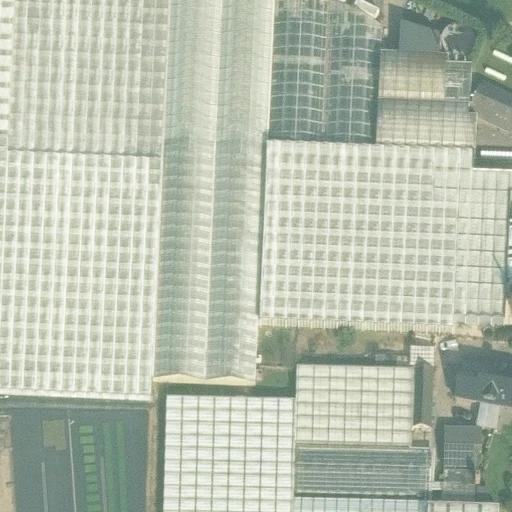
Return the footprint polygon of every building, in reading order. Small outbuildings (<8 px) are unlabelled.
[(0,0),(0,395),(150,403),(151,384),(254,388),(257,341),(368,347),(377,178),(383,178),(374,349),(410,351),(429,351),(438,181),(444,181),(435,352),(491,347),(499,184),(473,182),(475,124),(467,124),(467,111),(443,110),(445,71),(447,71),(447,61),(437,61),(398,59),(380,58),(381,29),(322,0),(0,0)] [(437,61),(438,41),(400,29),(398,59),(437,61)] [(473,52),(474,45),(472,39),(469,34),(463,30),(457,29),(451,31),(446,34),(442,39),(441,46),(442,52),(446,57),(451,61),(458,62),(464,61),(469,57),(473,52)] [(447,71),(445,71),(443,110),(467,111),(469,111),(469,110),(471,73),(447,71)] [(511,131),(511,102),(481,87),(469,110),(469,111),(467,111),(467,124),(475,124),(476,125),(477,123),(509,138),(511,131)] [(429,351),(410,351),(410,360),(410,372),(413,372),(414,371),(432,372),(433,352),(429,351)] [(394,360),(375,360),(374,371),(394,372),(394,360)] [(410,360),(394,360),(394,372),(410,372),(410,360)] [(511,375),(466,367),(462,369),(459,381),(458,381),(454,402),(511,412),(511,375)] [(291,511),(292,501),(292,495),(294,449),(410,452),(411,432),(413,374),(296,371),(295,406),(166,403),(162,511),(291,511)] [(432,372),(414,371),(413,374),(411,432),(430,432),(432,372)] [(481,433),(444,432),(443,455),(475,456),(475,458),(480,458),(481,433)] [(410,452),(294,449),(292,495),(428,499),(429,452),(410,452)] [(475,456),(443,455),(443,470),(475,471),(475,458),(475,456)] [(475,474),(443,473),(442,511),(474,511),(475,474)] [(428,504),(292,501),(291,511),(427,511),(428,511),(428,504)]
